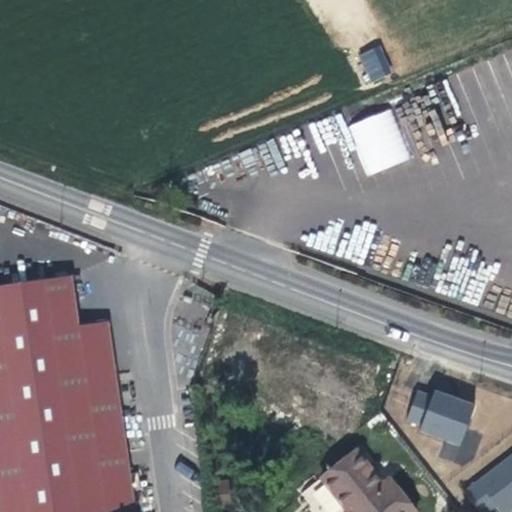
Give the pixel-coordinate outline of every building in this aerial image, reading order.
[(380,44),(357,55),(370,82),(393,71),(380,44)] [(346,126),(367,176),(411,158),(391,108),(346,126)] [(340,112),(308,125),(318,148),(350,135),(340,112)] [(104,379),(94,279),(0,289),(0,511),(150,511),(136,375),(104,379)] [(199,352),(199,328),(179,329),(180,352),(199,352)] [(404,425),(444,438),(438,456),(468,466),(477,440),(464,436),(475,403),(434,389),(432,394),(416,388),(404,425)] [(481,511),(508,511),(511,509),(511,452),(464,489),(481,511)] [(408,511),(387,484),(381,490),(357,456),(319,484),(340,511),(408,511)]
